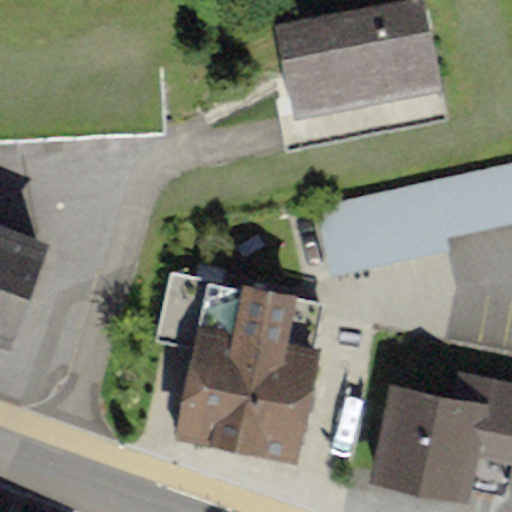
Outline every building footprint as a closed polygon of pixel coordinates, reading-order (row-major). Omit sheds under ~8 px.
[(406,0),(252,26),(267,115),(426,88),(411,0),(406,0)] [(511,149),(326,197),(341,254),(511,210),(511,149)] [(0,351),(6,354),(35,250),(0,237),(0,351)] [(183,315),(160,423),(297,451),(320,343),(183,315)] [(471,396),(381,378),(360,484),(450,502),(471,396)]
